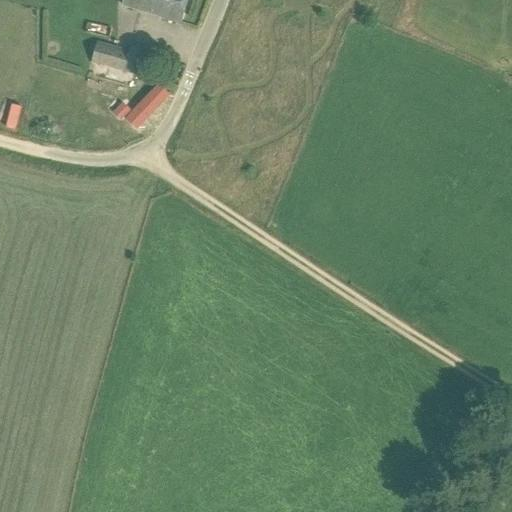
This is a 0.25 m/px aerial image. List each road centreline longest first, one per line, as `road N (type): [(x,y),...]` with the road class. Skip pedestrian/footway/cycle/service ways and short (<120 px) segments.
road 1 (track): [(511,396),(222,208),(152,149),(110,160),(0,141)]
road 2 (residential): [(152,149),(223,0)]
